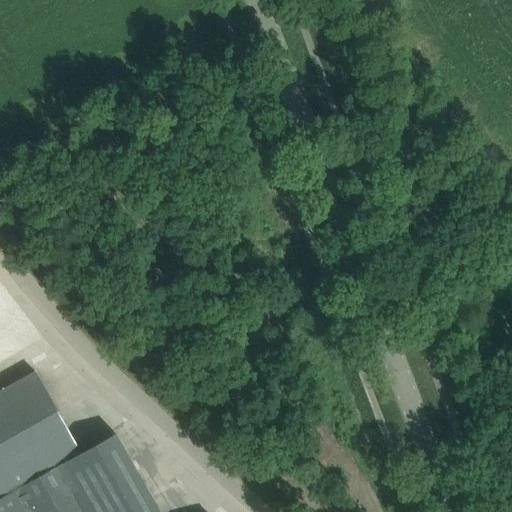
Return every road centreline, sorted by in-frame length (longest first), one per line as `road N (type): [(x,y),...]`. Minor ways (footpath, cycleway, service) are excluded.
road 1 (secondary): [(452,511),(254,0)]
road 2 (unclassified): [(0,248),(68,333),(263,511)]
